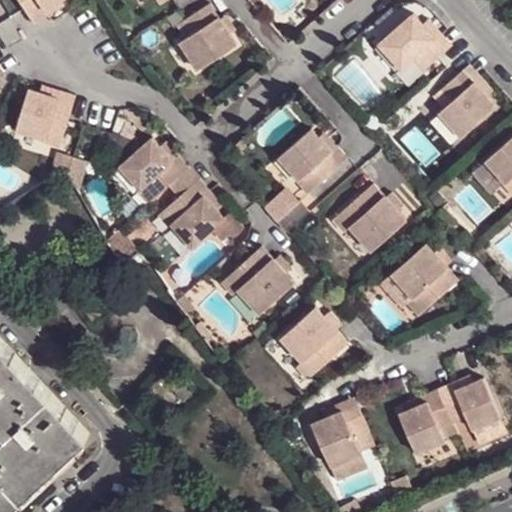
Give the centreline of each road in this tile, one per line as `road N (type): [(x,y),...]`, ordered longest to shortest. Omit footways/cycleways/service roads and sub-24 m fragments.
road 1 (residential): [(201,145),(158,100),(13,65)]
road 2 (residential): [(511,314),(396,364),(360,327)]
road 3 (residential): [(390,171),(301,64)]
road 4 (residential): [(201,145),(301,64)]
